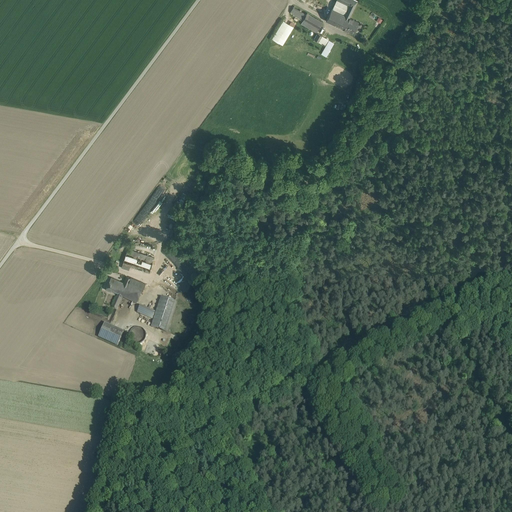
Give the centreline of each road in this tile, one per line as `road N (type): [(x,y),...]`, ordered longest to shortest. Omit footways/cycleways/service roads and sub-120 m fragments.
road 1 (track): [(511,264),(166,458)]
road 2 (unclassified): [(199,0),(0,266)]
road 3 (track): [(310,230),(166,458)]
road 4 (track): [(310,230),(511,194)]
road 5 (track): [(441,303),(511,442)]
road 6 (track): [(390,59),(382,76),(393,102),(386,137),(347,186)]
road 7 (track): [(310,230),(184,248),(174,240)]
road 8 (track): [(390,59),(511,122)]
road 9 (track): [(184,248),(214,299),(219,370)]
road 10 (track): [(321,370),(299,312),(301,245)]
